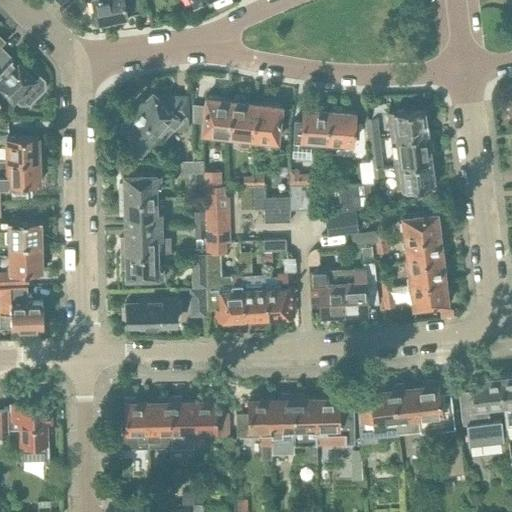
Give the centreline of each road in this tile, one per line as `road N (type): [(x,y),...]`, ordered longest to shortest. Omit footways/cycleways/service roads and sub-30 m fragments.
road 1 (residential): [(496,329),(309,352),(85,357)]
road 2 (residential): [(85,357),(82,62)]
road 3 (residential): [(198,45),(359,73),(466,69)]
road 4 (residential): [(496,329),(466,69)]
road 5 (residential): [(88,511),(85,357)]
road 6 (unknown): [(309,352),(304,212)]
